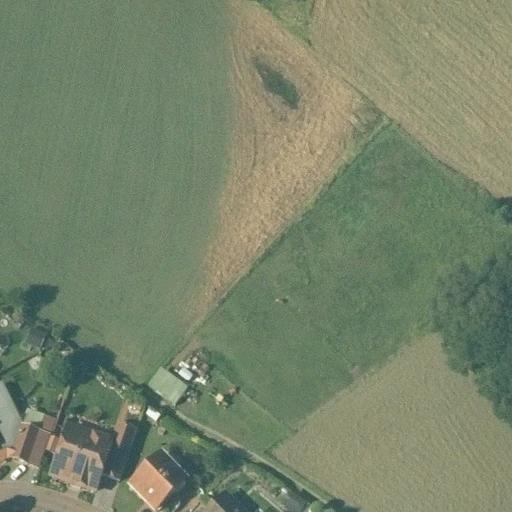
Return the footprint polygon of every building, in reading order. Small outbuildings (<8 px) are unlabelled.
[(149,384),(176,403),(189,386),(162,367),(149,384)] [(48,440),(20,431),(10,461),(27,467),(28,463),(38,467),(48,440)] [(109,446),(67,431),(50,478),(67,484),(66,485),(67,485),(68,485),(69,485),(69,484),(79,487),(78,488),(79,489),(80,490),(80,489),(94,493),(100,477),(110,446),(109,446)] [(130,450),(110,442),(109,446),(110,446),(100,477),(119,483),(130,450)] [(160,457),(129,488),(153,511),(154,511),(184,482),(160,457)]
